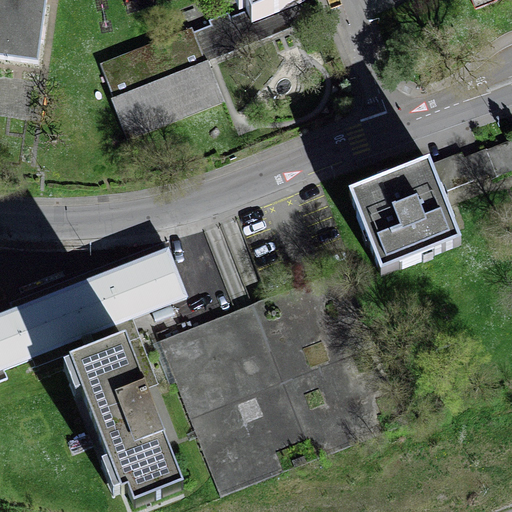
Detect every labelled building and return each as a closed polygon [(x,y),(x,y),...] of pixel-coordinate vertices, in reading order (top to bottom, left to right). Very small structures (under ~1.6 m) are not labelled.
[(44,0),(0,0),(0,57),(36,62),(44,0)] [(301,5),(299,0),(234,0),(238,10),(247,6),(254,24),(301,5)] [(130,139),(220,104),(191,29),(100,65),(130,139)] [(511,144),(475,158),(485,185),(511,174),(511,144)] [(429,175),(354,202),(380,274),(455,247),(429,175)] [(0,325),(0,380),(74,351),(130,329),(199,302),(181,255),(0,325)] [(344,270),(160,343),(221,497),(406,425),(344,270)] [(130,329),(74,351),(124,477),(179,455),(130,329)]
